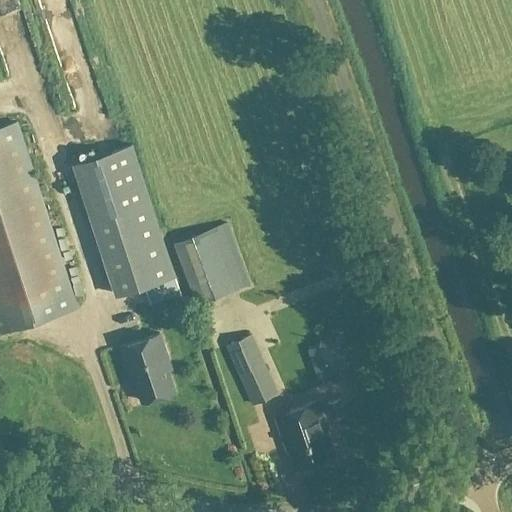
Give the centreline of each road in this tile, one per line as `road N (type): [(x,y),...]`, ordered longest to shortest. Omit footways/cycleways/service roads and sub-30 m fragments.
road 1 (unclassified): [(475,476),(311,0)]
road 2 (unclassified): [(216,511),(0,461)]
